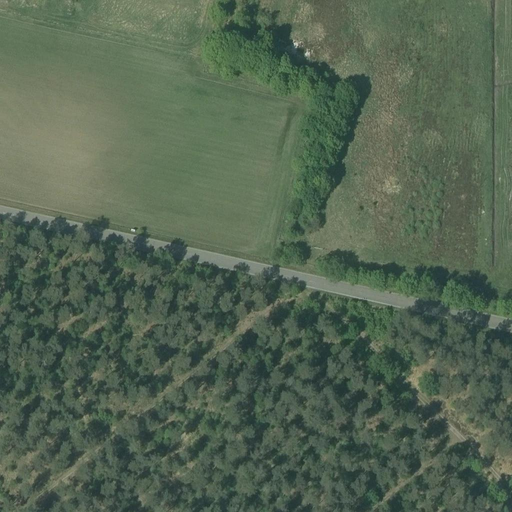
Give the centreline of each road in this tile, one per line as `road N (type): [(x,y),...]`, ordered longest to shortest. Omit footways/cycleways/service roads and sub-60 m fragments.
road 1 (unclassified): [(0,214),(511,327)]
road 2 (track): [(21,511),(309,282)]
road 3 (track): [(511,490),(309,282)]
road 4 (track): [(457,434),(363,511)]
